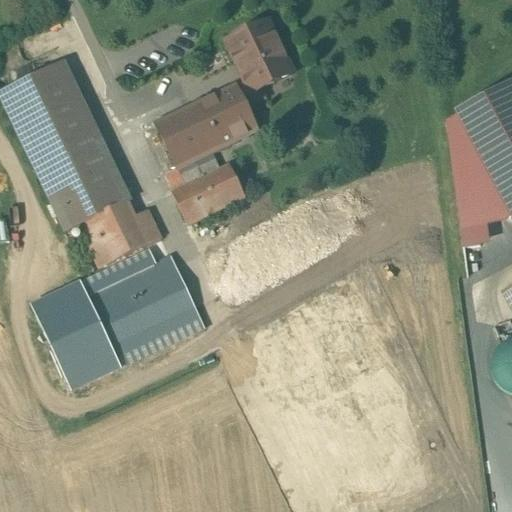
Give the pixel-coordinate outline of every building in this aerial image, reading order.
[(234,89),(243,107),(263,98),(259,89),(293,73),(268,21),(228,40),(248,82),(234,89)] [(64,64),(0,93),(0,103),(62,236),(74,230),(94,273),(146,249),(132,219),(125,204),(128,203),(64,64)] [(456,117),(511,224),(511,89),(511,88),(456,117)] [(254,131),(243,107),(234,89),(156,126),(186,188),(171,195),(185,225),(243,198),(236,183),(228,166),(220,170),(211,152),(254,131)] [(478,208),(459,210),(469,283),(489,280),(478,208)] [(132,219),(146,249),(161,242),(147,212),(132,219)] [(171,259),(83,301),(107,349),(194,307),(171,259)] [(511,396),(511,345),(493,353),(510,397),(511,396)]
